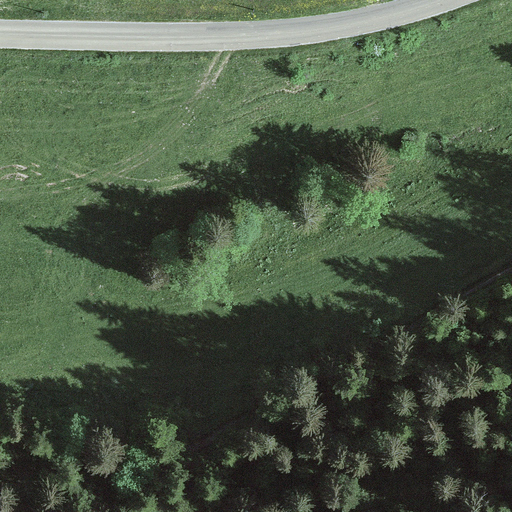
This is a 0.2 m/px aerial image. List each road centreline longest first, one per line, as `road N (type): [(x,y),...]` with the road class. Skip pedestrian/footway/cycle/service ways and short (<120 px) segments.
road 1 (track): [(0,426),(80,460),(159,462),(303,392),(511,270)]
road 2 (tertiary): [(450,0),(360,23),(226,40),(0,34)]
